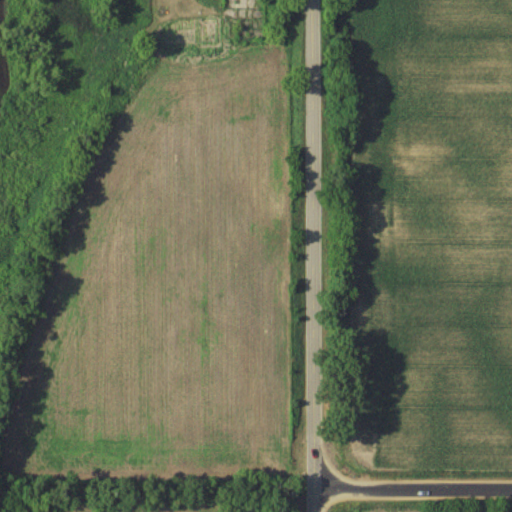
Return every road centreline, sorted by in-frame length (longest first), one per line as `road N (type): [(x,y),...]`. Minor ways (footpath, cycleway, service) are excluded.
road 1 (tertiary): [(316,511),(311,0)]
road 2 (residential): [(511,487),(316,487)]
